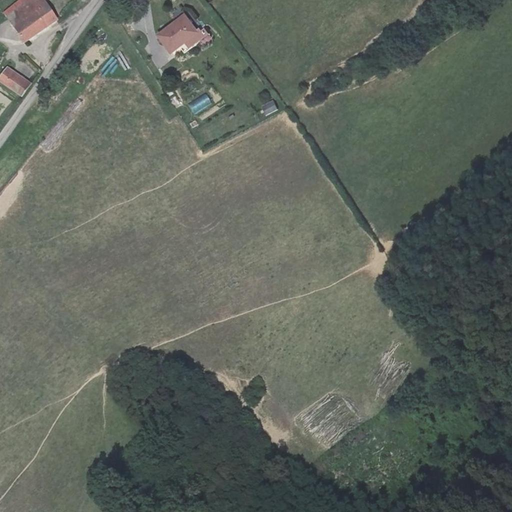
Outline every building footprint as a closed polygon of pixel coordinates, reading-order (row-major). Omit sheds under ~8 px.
[(5,8),(16,0),(9,0),(3,5),(5,8)] [(45,0),(8,30),(24,57),(56,33),(41,13),(56,0),(45,0)] [(62,0),(72,13),(87,0),(62,0)] [(177,71),(198,56),(186,40),(165,54),(177,71)] [(11,83),(4,77),(0,82),(0,92),(19,107),(26,97),(11,86),(11,83)] [(204,92),(187,104),(194,115),(212,103),(204,92)] [(266,115),(278,109),(273,100),(262,106),(266,115)]
